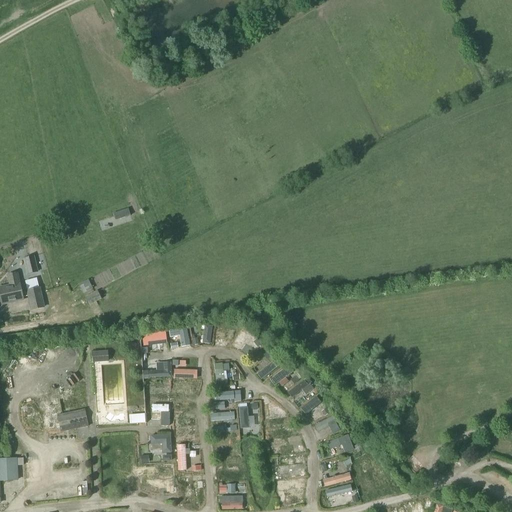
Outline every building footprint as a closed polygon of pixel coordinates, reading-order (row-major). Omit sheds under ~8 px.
[(131,208),(112,214),(114,221),(133,215),(131,208)] [(24,259),(27,275),(37,273),(33,257),(24,259)] [(7,276),(9,286),(0,287),(0,301),(1,305),(13,303),(23,301),(19,284),(18,284),(16,274),(7,276)] [(43,308),(38,288),(27,291),(31,310),(43,308)] [(101,300),(96,291),(84,298),(88,306),(101,300)] [(205,323),(203,342),(211,343),(213,324),(205,323)] [(184,343),(190,341),(187,324),(181,325),(184,343)] [(240,332),(235,340),(240,343),(245,335),(240,332)] [(156,347),(164,347),(164,339),(156,339),(156,347)] [(107,352),(91,353),(92,362),(107,362),(107,352)] [(171,375),(171,370),(165,370),(165,358),(153,358),(152,374),(171,375)] [(267,380),(274,375),(270,371),(279,364),(275,359),(260,371),(267,380)] [(279,381),(293,371),(286,362),(272,372),(279,381)] [(234,364),(219,365),(220,377),(235,376),(234,364)] [(306,392),(316,385),(309,375),(306,377),(310,382),(303,386),(306,392)] [(184,394),(184,377),(174,377),(174,395),(184,394)] [(148,413),(171,413),(171,389),(148,389),(148,413)] [(301,395),(305,400),(310,397),(307,391),(301,395)] [(307,410),(322,400),(319,395),(303,405),(307,410)] [(244,425),(257,424),(256,411),(251,411),(250,403),(243,404),(244,425)] [(56,415),(60,433),(87,427),(83,409),(56,415)] [(131,410),(131,420),(147,420),(147,410),(131,410)] [(271,423),(289,420),(288,413),(270,416),(271,423)] [(320,430),(338,420),(334,413),(316,422),(320,430)] [(190,427),(190,414),(176,414),(177,421),(182,421),(182,427),(190,427)] [(213,430),(237,427),(236,418),(212,422),(213,430)] [(278,442),(292,442),(291,426),(269,427),(270,437),(277,436),(278,442)] [(351,431),(330,439),(334,447),(344,443),(345,444),(355,440),(351,431)] [(152,447),(165,448),(170,448),(170,436),(153,435),(152,447)] [(498,445),(509,451),(511,445),(511,439),(503,435),(498,445)] [(188,441),(178,442),(179,468),(188,467),(188,441)] [(217,443),(217,453),(236,454),(236,446),(225,446),(226,443),(217,443)] [(279,469),(295,468),(294,461),(303,460),(302,449),(278,450),(279,469)] [(30,476),(44,473),(41,454),(27,457),(30,476)] [(356,454),(350,456),(356,474),(362,472),(356,454)] [(17,459),(0,459),(0,481),(17,481),(17,459)] [(153,461),(153,477),(174,476),(174,460),(153,461)] [(220,479),(238,477),(237,469),(227,470),(226,464),(218,465),(220,479)] [(325,484),(352,477),(350,470),(323,476),(325,484)] [(301,501),(300,474),(283,474),(284,502),(301,501)] [(373,494),(378,492),(374,478),(369,480),(373,494)] [(182,501),(195,501),(194,479),(181,480),(182,501)] [(328,489),(333,504),(355,496),(350,481),(328,489)] [(221,482),(220,490),(229,490),(229,482),(221,482)] [(221,493),(222,507),(245,506),(244,492),(221,493)] [(441,511),(444,502),(435,500),(432,511),(441,511)] [(407,503),(409,511),(417,511),(414,501),(407,503)]
